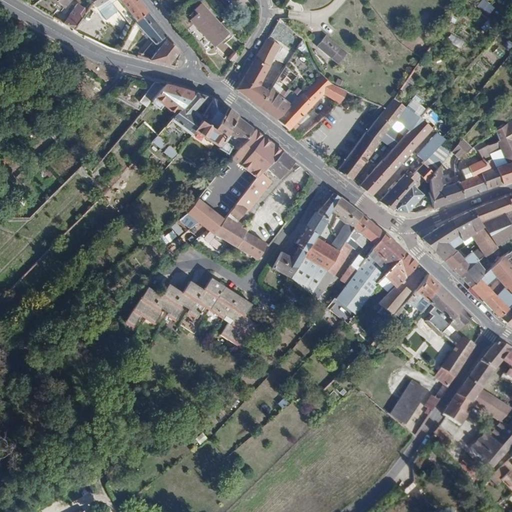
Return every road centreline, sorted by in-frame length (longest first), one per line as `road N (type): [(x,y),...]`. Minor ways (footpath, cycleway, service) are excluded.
road 1 (residential): [(494,326),(404,459),(351,511)]
road 2 (tertiary): [(221,93),(387,221),(408,226)]
road 3 (tertiary): [(1,0),(105,58),(189,81)]
road 4 (track): [(0,182),(122,63)]
road 5 (tertiary): [(494,326),(415,250),(408,226)]
